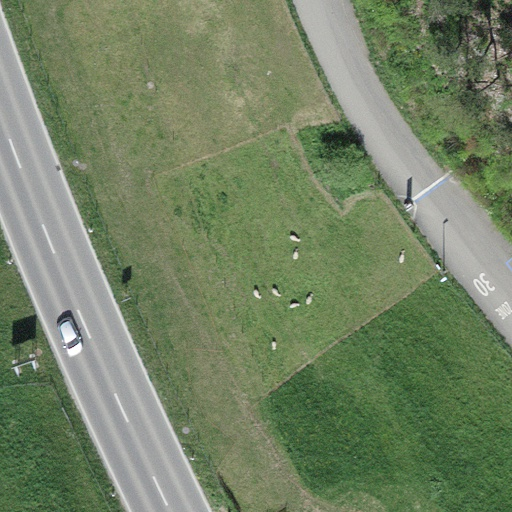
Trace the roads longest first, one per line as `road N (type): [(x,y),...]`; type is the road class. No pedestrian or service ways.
road 1 (trunk): [(167,511),(71,301),(0,99)]
road 2 (residential): [(314,0),(356,98),(413,187),(511,303)]
